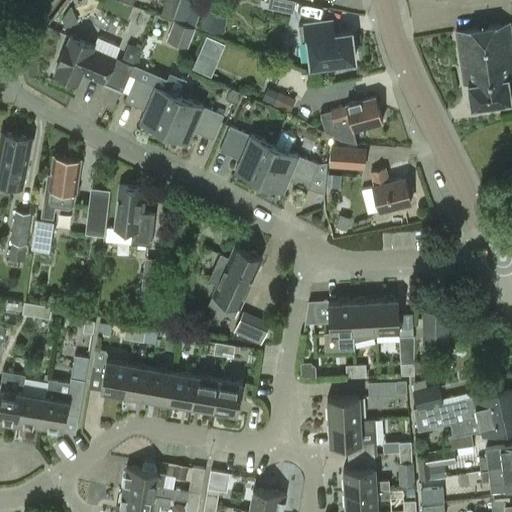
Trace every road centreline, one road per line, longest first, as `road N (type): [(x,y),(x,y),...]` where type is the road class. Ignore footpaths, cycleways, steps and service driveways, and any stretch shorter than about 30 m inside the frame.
road 1 (residential): [(305,249),(299,237),(35,105),(13,86),(9,65)]
road 2 (residential): [(0,501),(26,499),(130,426),(280,447)]
road 3 (residential): [(493,254),(408,73),(384,0)]
road 4 (residential): [(280,447),(305,249)]
road 5 (residential): [(493,254),(350,267),(305,249)]
